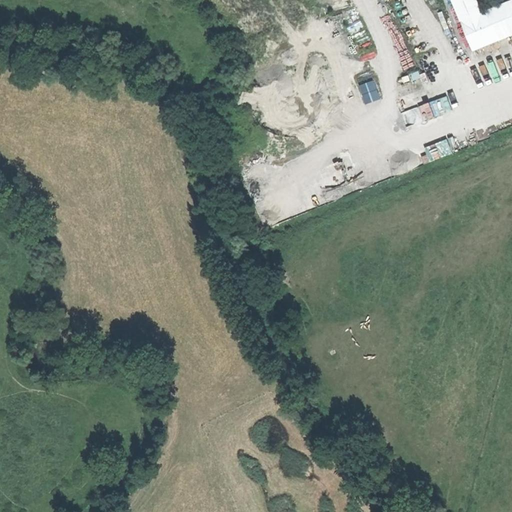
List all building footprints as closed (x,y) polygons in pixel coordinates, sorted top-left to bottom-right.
[(454,0),(462,20),(483,12),(478,0),(454,0)] [(462,20),(474,49),(511,33),(511,0),(483,12),(462,20)] [(359,82),(367,104),(382,98),(375,76),(359,82)] [(449,96),(403,110),(407,125),(454,111),(449,96)] [(448,138),(425,147),(432,162),(454,152),(448,138)]
